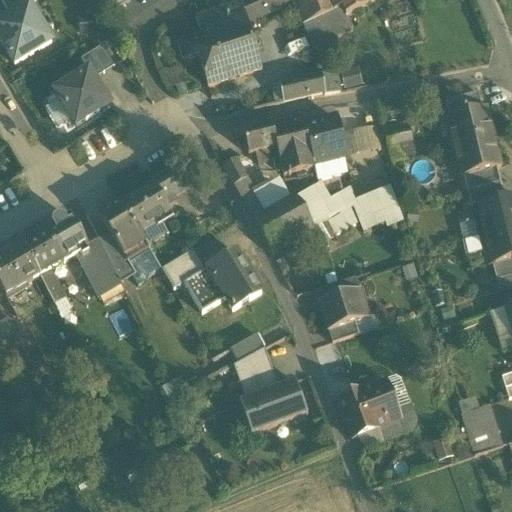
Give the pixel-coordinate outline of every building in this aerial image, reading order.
[(0,0),(0,1),(11,20),(29,9),(35,5),(31,0),(0,0)] [(109,0),(94,10),(101,21),(130,3),(127,0),(109,0)] [(250,0),(240,5),(245,22),(251,20),(252,22),(284,8),(282,5),(289,1),(291,1),(290,0),(250,0)] [(289,1),(302,29),(341,11),(345,20),(346,19),(374,7),(370,0),(290,0),(291,1),(289,1)] [(250,36),(245,22),(240,5),(195,20),(201,37),(205,50),(250,36)] [(51,45),(29,9),(11,20),(0,26),(0,43),(14,67),(51,45)] [(352,33),(346,19),(345,20),(341,11),(302,29),(312,51),(352,33)] [(92,19),(79,20),(79,35),(93,35),(92,19)] [(261,72),(250,36),(205,50),(201,37),(178,45),(183,62),(198,60),(208,89),(261,72)] [(101,50),(91,56),(103,76),(113,70),(101,50)] [(103,76),(91,56),(80,62),(93,83),(103,76)] [(164,73),(171,90),(187,84),(180,67),(164,73)] [(358,71),(340,73),(343,91),(362,88),(358,71)] [(88,74),(77,81),(78,81),(64,90),(64,89),(53,96),(58,103),(70,123),(75,130),(85,124),(85,123),(99,115),(109,109),(103,98),(94,85),(88,74)] [(272,87),(276,107),(283,105),(284,105),(283,104),(295,101),(323,96),(321,77),(279,86),(272,87)] [(323,96),(324,97),(339,95),(337,79),(321,77),(323,96)] [(444,105),(448,121),(481,113),(478,97),(444,105)] [(70,123),(58,103),(45,110),(57,131),(70,123)] [(448,137),(452,151),(493,141),(485,112),(481,113),(448,121),(452,136),(448,137)] [(276,151),(283,178),(314,170),(313,168),(303,129),(300,119),(271,126),(276,151)] [(336,120),(303,129),(313,168),(343,160),(345,160),(336,120)] [(243,133),(249,157),(276,151),(271,126),(243,133)] [(382,151),(376,128),(342,136),(348,159),(382,151)] [(384,137),(387,150),(408,145),(405,132),(384,137)] [(500,171),(493,141),(452,151),(455,166),(459,165),(463,180),(496,172),(500,171)] [(411,161),(408,145),(387,150),(391,165),(411,161)] [(347,176),(343,160),(313,168),(314,170),(318,184),(347,176)] [(223,169),(240,199),(253,192),(236,162),(223,169)] [(165,177),(176,196),(191,187),(179,167),(165,177)] [(463,180),(467,195),(500,187),(496,172),(463,180)] [(122,208),(138,235),(158,223),(160,226),(172,219),(163,204),(176,196),(165,177),(146,188),(149,192),(122,208)] [(271,181),(253,192),(267,217),(291,203),(279,182),(273,185),(271,181)] [(321,186),(296,200),(320,189),(331,222),(351,213),(357,210),(355,205),(350,192),(330,203),(321,186)] [(504,202),(500,187),(467,195),(471,212),(478,210),(477,209),(504,202)] [(296,200),(314,232),(327,225),(331,222),(320,189),(296,200)] [(389,190),(355,205),(357,210),(351,213),(358,227),(363,236),(385,227),(387,232),(403,225),(389,190)] [(253,192),(240,199),(254,224),(267,217),(253,192)] [(272,256),(314,232),(296,200),(291,203),(267,217),(254,224),(272,256)] [(477,224),(481,239),(511,231),(511,200),(504,202),(477,209),(478,210),(481,223),(477,224)] [(149,253),(146,248),(138,235),(122,208),(120,205),(98,218),(110,238),(127,266),(128,266),(149,253)] [(327,225),(335,239),(358,227),(351,213),(331,222),(327,225)] [(53,232),(47,236),(63,267),(78,258),(87,253),(86,252),(71,222),(64,226),(63,224),(58,223),(53,226),(52,231),(53,232)] [(166,236),(160,226),(158,223),(138,235),(146,248),(166,236)] [(459,229),(463,244),(481,239),(477,224),(459,229)] [(335,239),(327,225),(314,232),(322,246),(335,239)] [(511,231),(481,239),(463,244),(467,259),(485,254),(485,255),(489,254),(492,268),(511,263),(511,231)] [(50,274),(63,267),(47,236),(24,250),(40,281),(50,274)] [(99,244),(121,287),(131,281),(135,278),(128,266),(127,266),(110,238),(99,244)] [(78,258),(99,300),(121,287),(99,244),(86,252),(87,253),(78,258)] [(0,292),(5,301),(40,281),(24,250),(0,263),(0,292)] [(147,279),(160,272),(149,253),(128,266),(135,278),(131,281),(137,290),(146,285),(147,279)] [(160,272),(173,292),(183,286),(204,274),(191,254),(160,272)] [(225,303),(232,315),(261,297),(235,255),(206,273),(225,303)] [(511,263),(492,268),(496,284),(511,280),(511,263)] [(418,281),(413,267),(400,271),(405,285),(418,281)] [(202,317),(225,303),(206,273),(204,274),(183,286),(202,317)] [(40,281),(54,308),(65,302),(50,274),(40,281)] [(511,292),(511,280),(496,284),(499,296),(511,292)] [(315,295),(319,306),(358,293),(354,282),(351,283),(315,295)] [(442,292),(430,295),(434,311),(446,307),(442,292)] [(319,306),(328,334),(354,326),(364,323),(360,310),(364,309),(358,293),(319,306)] [(72,316),(65,302),(54,308),(61,322),(72,316)] [(503,353),(511,349),(511,332),(505,311),(490,315),(503,353)] [(373,320),(368,321),(364,323),(354,326),(358,338),(377,332),(373,320)] [(0,339),(7,353),(20,346),(8,322),(0,326),(0,339)] [(328,334),(332,346),(358,338),(354,326),(328,334)] [(257,338),(230,353),(238,367),(265,353),(257,338)] [(233,369),(236,378),(264,368),(269,366),(265,353),(238,367),(233,369)] [(23,368),(28,378),(41,371),(36,361),(23,368)] [(273,393),(278,391),(269,366),(264,368),(273,393)] [(264,368),(236,378),(245,403),(273,393),(264,368)] [(511,376),(501,380),(505,392),(511,389),(511,376)] [(396,381),(386,385),(391,399),(396,413),(410,408),(401,383),(396,381)] [(251,439),(292,424),(290,418),(305,413),(295,385),(278,391),(273,393),(245,403),(239,406),(251,439)] [(373,390),(378,404),(391,399),(386,385),(373,390)] [(361,393),(367,408),(378,404),(373,390),(361,393)] [(355,441),(377,433),(367,408),(361,393),(336,403),(352,443),(355,441)] [(391,399),(378,404),(367,408),(377,433),(400,423),(396,413),(391,399)] [(456,406),(461,419),(479,413),(475,400),(456,406)] [(400,423),(406,439),(411,437),(416,424),(410,408),(396,413),(400,423)] [(474,460),(503,451),(489,409),(479,413),(461,419),(469,445),(474,460)] [(307,419),(305,413),(290,418),(292,424),(307,419)] [(377,433),(382,448),(406,439),(400,423),(377,433)] [(355,441),(365,454),(382,448),(377,433),(355,441)] [(448,441),(431,447),(437,466),(454,460),(448,441)] [(474,460),(469,445),(454,449),(459,465),(474,460)]
